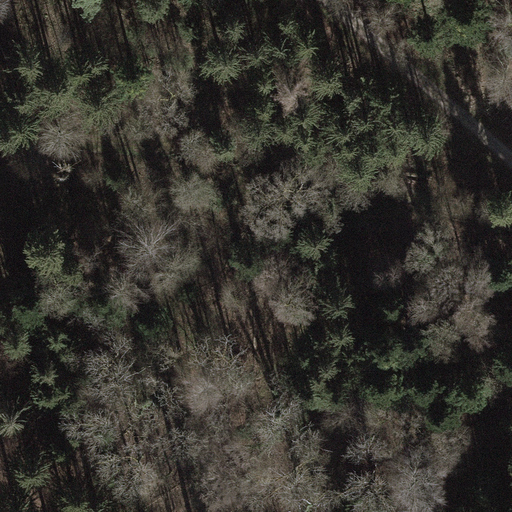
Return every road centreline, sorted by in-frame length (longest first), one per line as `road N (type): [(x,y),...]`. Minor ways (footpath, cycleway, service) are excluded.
road 1 (track): [(0,135),(249,149),(511,225)]
road 2 (track): [(511,158),(326,0)]
